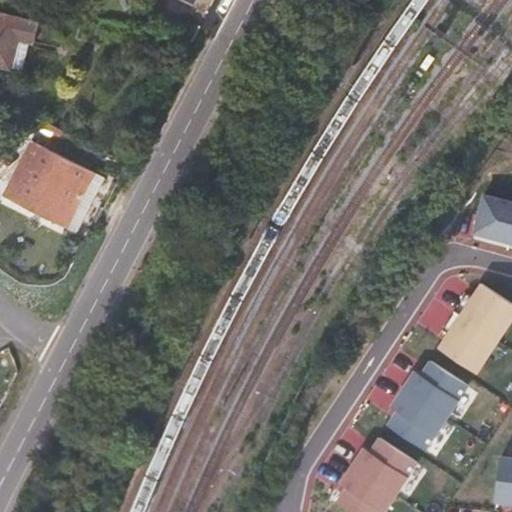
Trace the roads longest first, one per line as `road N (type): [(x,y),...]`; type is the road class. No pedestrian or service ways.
road 1 (tertiary): [(251,0),(64,363)]
road 2 (residential): [(511,268),(453,257),(290,511)]
